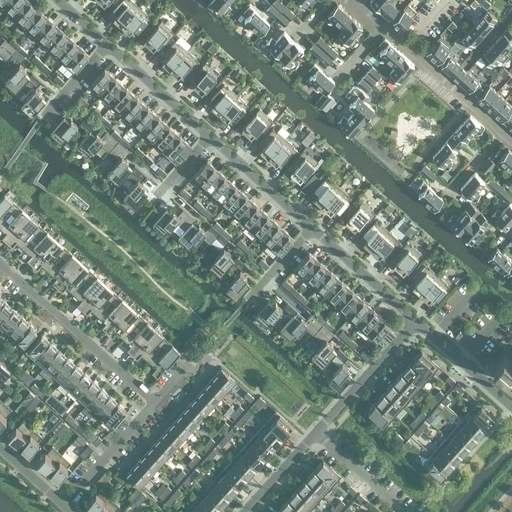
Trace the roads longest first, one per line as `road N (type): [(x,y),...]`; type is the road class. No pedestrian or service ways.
road 1 (residential): [(153,403),(0,265)]
road 2 (residential): [(511,141),(382,27)]
road 3 (residential): [(314,433),(416,320)]
road 4 (residential): [(416,320),(311,228)]
road 5 (residential): [(209,138),(106,45)]
road 6 (residential): [(311,228),(209,138)]
road 7 (residential): [(64,505),(153,403)]
road 8 (residential): [(511,405),(416,320)]
